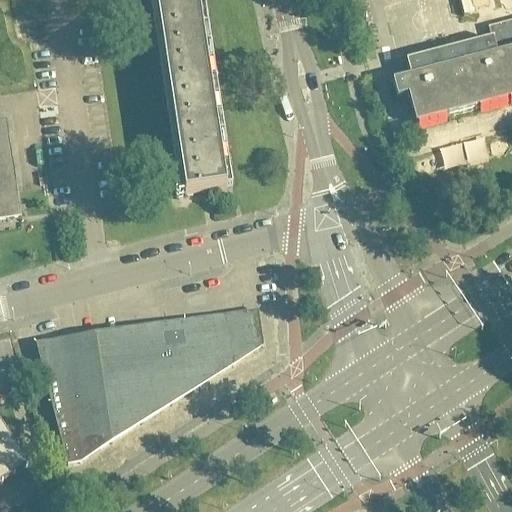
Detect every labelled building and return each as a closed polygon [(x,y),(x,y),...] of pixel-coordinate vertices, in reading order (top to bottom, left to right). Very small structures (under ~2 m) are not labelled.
[(198,0),(155,0),(185,196),(227,190),(198,0)] [(511,22),(488,29),(488,30),(491,40),(406,63),(410,78),(406,79),(406,80),(393,83),(397,100),(408,97),(416,126),(511,100),(511,22)] [(0,147),(11,146),(7,120),(0,121),(0,147)] [(0,160),(13,159),(11,146),(0,147),(0,160)] [(0,173),(15,171),(13,159),(0,160),(0,173)] [(0,186),(17,184),(15,171),(0,173),(0,186)] [(0,220),(22,217),(17,184),(0,186),(0,220)] [(114,441),(259,347),(254,313),(64,343),(63,341),(36,345),(61,441),(67,466),(81,465),(81,463),(114,441)] [(0,483),(1,484),(2,483),(1,482),(24,467),(25,468),(26,467),(0,427),(0,483)]
